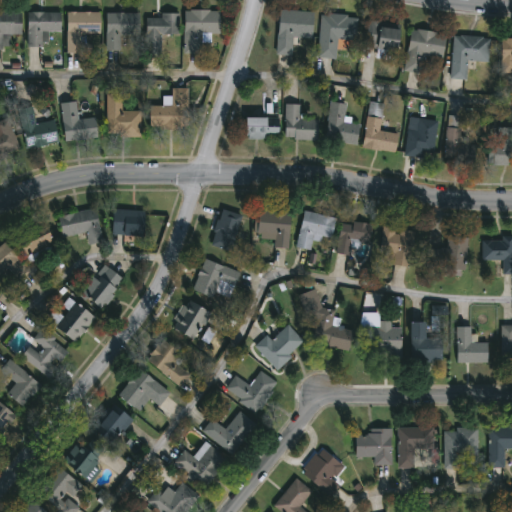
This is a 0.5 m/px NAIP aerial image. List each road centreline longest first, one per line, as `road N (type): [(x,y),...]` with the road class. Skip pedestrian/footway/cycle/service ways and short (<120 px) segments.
road 1 (tertiary): [(0,209),(46,187),(203,176),(342,180),(426,198),(511,202)]
road 2 (residential): [(203,176),(162,292),(0,497)]
road 3 (residential): [(230,511),(324,406),(511,400)]
road 4 (residential): [(203,176),(238,90),(259,0)]
